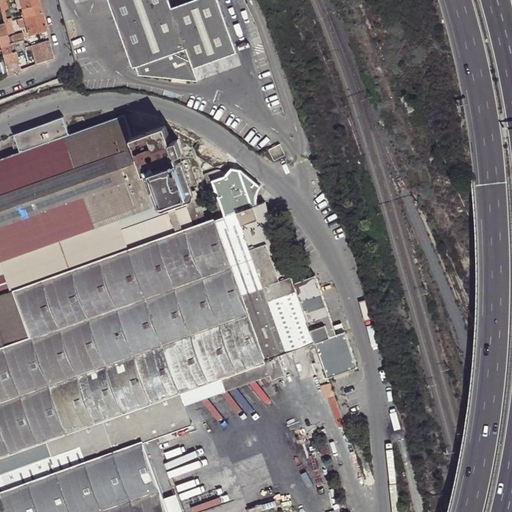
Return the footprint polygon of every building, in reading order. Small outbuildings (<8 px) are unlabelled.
[(15,0),(18,9),(23,8),(20,0),(15,0)] [(40,4),(39,0),(20,0),(23,8),(40,4)] [(169,0),(110,0),(133,65),(136,64),(139,72),(197,80),(193,68),(236,53),(218,0),(191,0),(172,7),(169,0)] [(43,12),(40,4),(23,8),(26,17),(43,12)] [(47,29),(43,12),(26,17),(28,25),(28,28),(30,32),(30,33),(47,29)] [(28,25),(26,17),(19,19),(20,27),(28,25)] [(8,37),(4,23),(0,24),(0,42),(1,46),(10,43),(8,37)] [(14,42),(23,40),(25,40),(24,33),(12,36),(14,42)] [(26,50),(25,47),(23,40),(14,42),(11,43),(10,43),(1,46),(2,53),(5,63),(19,60),(17,53),(26,50)] [(50,40),(25,47),(27,51),(33,49),(37,64),(54,58),(50,40)] [(5,63),(7,69),(10,68),(20,66),(19,60),(5,63)] [(72,133),(67,134),(21,151),(19,152),(0,158),(0,258),(155,204),(143,172),(131,138),(123,115),(72,133)] [(66,115),(61,117),(67,134),(72,133),(66,115)] [(67,134),(61,117),(15,134),(21,151),(67,134)] [(170,141),(176,139),(172,128),(166,125),(164,126),(170,141)] [(131,138),(143,172),(152,169),(176,161),(177,160),(175,155),(181,153),(176,139),(170,141),(164,126),(131,138)] [(269,150),(274,160),(284,155),(279,144),(269,150)] [(177,160),(176,161),(185,183),(197,179),(186,151),(181,153),(175,155),(177,160)] [(171,199),(187,193),(188,192),(185,183),(176,161),(152,169),(163,201),(165,201),(171,199)] [(224,176),(257,204),(256,194),(260,185),(240,169),(230,168),(224,176)] [(155,204),(163,201),(152,169),(143,172),(155,204)] [(212,180),(224,176),(220,173),(212,172),(204,175),(207,183),(212,182),(212,180)] [(212,182),(225,215),(237,211),(257,204),(224,176),(212,180),(212,182)] [(187,193),(193,209),(200,224),(206,222),(194,190),(188,192),(187,193)] [(171,199),(176,210),(187,207),(188,211),(193,209),(187,193),(171,199)] [(169,213),(171,217),(177,215),(178,215),(176,210),(171,199),(165,201),(169,213)] [(0,258),(0,273),(169,213),(165,201),(163,201),(155,204),(0,258)] [(257,204),(237,211),(239,215),(264,284),(290,275),(265,201),(257,204)] [(193,209),(188,211),(193,227),(200,224),(193,209)] [(225,215),(215,219),(216,223),(239,215),(237,211),(225,215)] [(171,217),(177,233),(183,231),(178,215),(177,215),(171,217)] [(239,215),(216,223),(241,292),(264,284),(239,215)] [(183,231),(177,233),(15,291),(32,337),(0,348),(0,454),(74,428),(180,390),(265,359),(241,292),(216,223),(215,219),(206,222),(200,224),(193,227),(183,231)] [(293,281),(296,289),(315,341),(322,359),(328,376),(357,365),(344,330),(336,333),(333,325),(313,273),(293,281)] [(290,275),(264,284),(269,298),(296,289),(293,281),(290,275)] [(264,284),(241,292),(265,359),(279,354),(313,342),(315,341),(296,289),(269,298),(264,284)] [(0,348),(32,337),(15,291),(0,295),(0,348)] [(341,322),(333,325),(336,333),(344,330),(341,322)] [(322,359),(315,341),(313,342),(320,360),(322,359)] [(279,354),(265,359),(270,373),(272,379),(286,374),(279,354)] [(270,373),(265,359),(180,390),(185,405),(270,373)] [(328,376),(322,359),(320,360),(313,362),(321,382),(329,378),(328,376)] [(82,444),(185,407),(185,405),(180,390),(74,428),(78,439),(81,438),(82,444)] [(143,441),(192,423),(185,407),(82,444),(87,456),(84,458),(85,461),(143,441)] [(0,467),(78,439),(74,428),(0,454),(0,467)] [(87,456),(82,444),(81,438),(78,439),(80,446),(84,458),(87,456)] [(0,474),(80,446),(78,439),(0,467),(0,474)] [(168,511),(163,498),(143,441),(85,461),(2,491),(9,511),(168,511)] [(182,511),(176,494),(163,498),(168,511),(182,511)]
